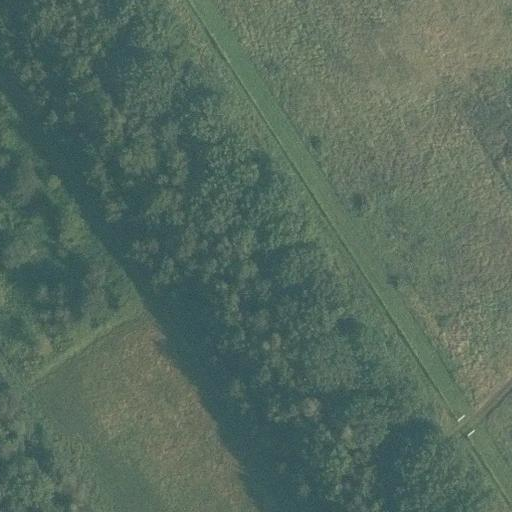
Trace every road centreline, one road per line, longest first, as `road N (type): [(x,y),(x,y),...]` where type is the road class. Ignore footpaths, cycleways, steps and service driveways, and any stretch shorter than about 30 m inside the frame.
road 1 (unclassified): [(98,0),(433,511)]
road 2 (track): [(511,381),(415,484)]
